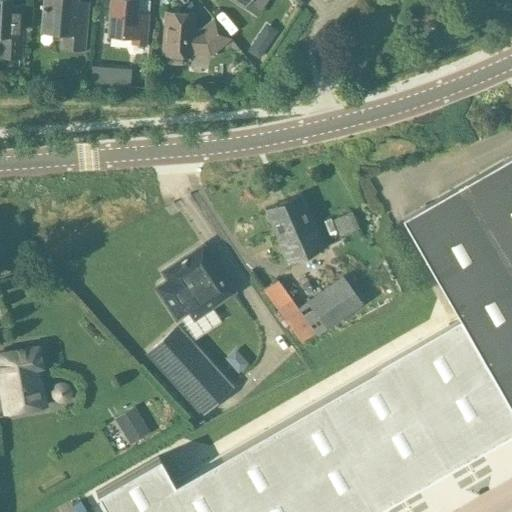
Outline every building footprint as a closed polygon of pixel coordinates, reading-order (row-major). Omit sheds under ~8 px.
[(0,0),(0,57),(19,58),(22,5),(9,4),(9,0),(0,0)] [(63,33),(61,48),(83,50),(87,3),(76,2),(76,0),(43,0),(41,31),(63,33)] [(133,37),(132,44),(144,45),(146,20),(134,19),(135,0),(110,0),(108,35),(133,37)] [(162,54),(189,56),(190,54),(209,56),(230,38),(213,19),(201,29),(191,28),(192,14),(165,12),(162,54)] [(251,44),(248,48),(249,54),(258,60),(263,52),(251,44)] [(91,67),(89,84),(109,86),(111,68),(91,67)] [(511,154),(405,215),(511,401),(511,154)] [(264,209),(277,239),(276,239),(287,265),(324,248),(313,223),(311,223),(298,194),(264,209)] [(333,219),(340,235),(358,227),(351,211),(333,219)] [(161,286),(160,291),(176,316),(188,307),(194,315),(231,291),(202,246),(163,271),(169,280),(161,286)] [(298,307),(278,279),(263,289),(301,342),(314,333),(316,335),(362,302),(342,274),(305,301),(306,301),(298,307)] [(177,326),(147,353),(201,413),(231,385),(177,326)] [(0,390),(4,413),(44,406),(37,368),(41,367),(37,346),(0,353),(0,390)] [(0,511),(15,511),(18,511),(13,458),(0,459),(0,511)]
